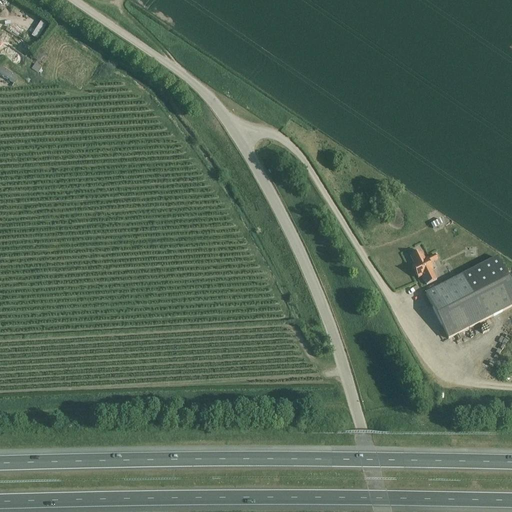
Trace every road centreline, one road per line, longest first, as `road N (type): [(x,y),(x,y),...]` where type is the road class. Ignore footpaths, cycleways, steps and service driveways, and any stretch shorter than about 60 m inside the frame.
road 1 (motorway): [(0,501),(511,502)]
road 2 (motorway): [(511,463),(0,463)]
road 3 (unclassified): [(382,511),(318,294),(234,131)]
road 4 (unclassified): [(234,131),(275,133),(296,148),(398,307)]
road 5 (unclassified): [(234,131),(183,75),(73,0)]
